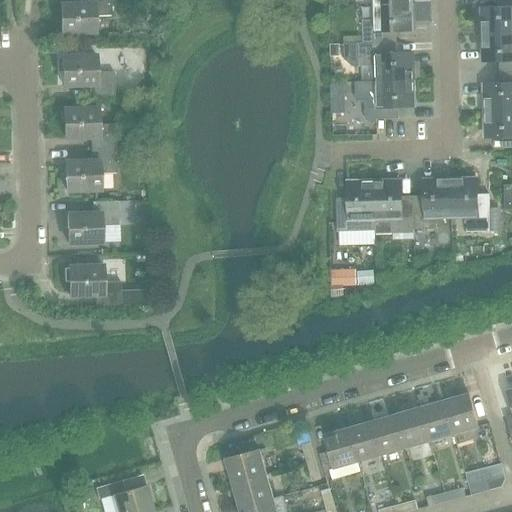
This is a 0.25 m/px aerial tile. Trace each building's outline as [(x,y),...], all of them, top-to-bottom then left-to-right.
[(94,15),(111,14),(110,0),(85,0),(86,3),(60,4),(61,32),(94,31),(94,15)] [(511,0),(496,0),(497,8),(481,9),(482,34),(511,33),(511,0)] [(363,43),(396,42),(395,30),(411,29),(410,3),(374,4),(374,19),(362,20),(363,43)] [(499,72),(511,71),(511,33),(482,34),(483,61),(498,60),(499,72)] [(363,43),(343,44),(344,51),(344,59),(352,67),(376,66),(376,80),(412,79),(411,53),(396,53),(396,42),(363,43)] [(338,44),(330,44),(330,56),(339,56),(339,51),(338,44)] [(113,95),(112,71),(112,55),(62,57),(63,85),(88,85),(88,96),(113,95)] [(484,111),(511,109),(511,71),(499,72),(499,84),(484,84),(484,111)] [(412,79),(376,80),(377,96),(365,96),(366,118),(398,117),(398,105),(413,105),(412,79)] [(347,84),(332,85),(332,100),(347,99),(347,84)] [(97,124),(97,121),(97,109),(89,109),(63,109),(64,137),(91,136),(91,148),(115,148),(115,123),(97,124)] [(511,109),(484,111),(485,137),(500,136),(501,148),(511,147),(511,109)] [(357,149),(357,138),(332,138),(332,149),(357,149)] [(100,173),(116,172),(115,148),(91,148),(91,161),(65,162),(66,190),(100,189),(100,173)] [(449,179),(450,216),(466,215),(466,231),(489,231),(488,193),(476,194),(476,178),(449,179)] [(436,216),(450,216),(449,179),(424,180),(424,195),(412,196),(413,229),(436,228),(436,216)] [(348,198),(337,198),(338,230),(360,230),(374,229),(374,218),(373,181),(348,182),(348,198)] [(413,229),(412,196),(400,196),(400,181),(373,181),(374,218),(374,233),(413,232),(413,229)] [(146,200),(126,201),(126,214),(146,214),(146,200)] [(101,226),(118,225),(117,201),(92,202),(93,214),(67,214),(68,243),(101,241),(101,226)] [(390,261),(376,261),(376,274),(390,275),(390,261)] [(96,306),(121,306),(120,281),(103,282),(102,266),(69,267),(70,295),(96,295),(96,306)] [(355,269),(331,269),(331,285),(355,285),(355,269)] [(453,434),(478,426),(468,393),(444,400),(453,434)] [(430,440),(453,434),(444,400),(420,407),(430,440)] [(406,447),(430,440),(420,407),(396,414),(406,447)] [(382,454),(406,447),(396,414),(372,421),(382,454)] [(358,461),(382,454),(372,421),(349,427),(358,461)] [(324,471),(358,461),(349,427),(324,434),(329,451),(319,454),(324,471)] [(307,463),(315,460),(310,442),(301,445),(307,463)] [(232,483),(266,474),(259,449),(225,459),(232,483)] [(312,481),(320,479),(315,460),(307,463),(312,481)] [(471,494),(489,490),(501,487),(505,479),(504,474),(502,468),(467,478),(469,486),(471,494)] [(239,507),(273,498),(266,474),(232,483),(239,507)] [(116,511),(148,511),(153,511),(146,485),(125,491),(122,480),(95,488),(98,499),(112,495),(116,511)] [(90,487),(79,490),(82,500),(93,497),(90,487)] [(447,501),(465,496),(463,487),(445,492),(447,501)] [(326,509),(334,506),(329,488),(321,491),(326,509)] [(428,506),(447,501),(445,492),(426,497),(428,506)] [(240,511),(276,511),(273,498),(239,507),(240,511)] [(398,511),(403,511),(417,509),(415,500),(396,505),(398,511)]
